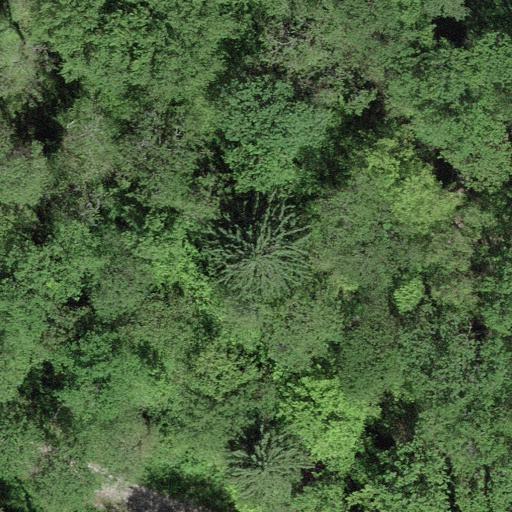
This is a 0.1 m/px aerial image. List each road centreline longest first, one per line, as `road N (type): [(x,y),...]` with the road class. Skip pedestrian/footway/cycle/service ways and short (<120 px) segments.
road 1 (track): [(299,511),(511,116)]
road 2 (track): [(168,511),(0,444)]
